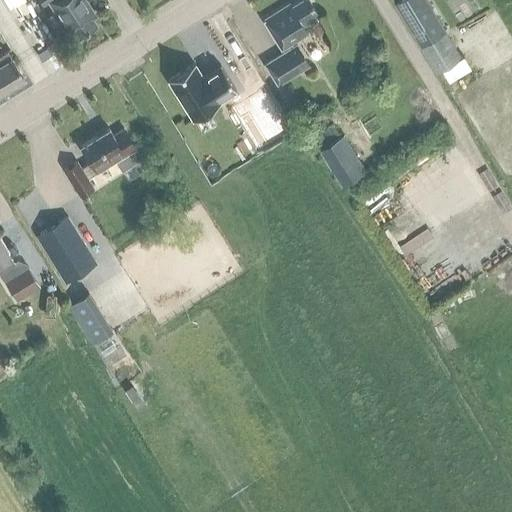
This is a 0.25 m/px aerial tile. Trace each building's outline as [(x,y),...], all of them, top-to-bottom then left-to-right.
[(38,0),(42,7),(48,3),(69,34),(73,32),(78,39),(96,27),(91,20),(95,17),(84,0),(38,0)] [(317,18),(306,0),(301,0),(290,8),(288,5),(262,21),(282,53),(263,65),(276,86),(304,68),(289,44),(306,33),(302,27),(317,18)] [(402,0),(395,4),(437,73),(462,58),(427,0),(402,0)] [(0,94),(23,80),(6,53),(0,56),(0,94)] [(203,79),(193,64),(167,80),(192,121),(219,104),(218,102),(236,91),(220,65),(207,74),(208,75),(203,79)] [(258,151),(267,145),(289,132),(263,91),(233,110),(239,120),(258,151)] [(88,179),(137,147),(123,127),(113,133),(109,127),(81,146),(92,162),(82,168),(78,162),(66,170),(83,196),(94,188),(88,179)] [(320,151),(342,187),(367,171),(344,136),(320,151)] [(72,248),(57,224),(37,237),(64,281),(95,262),(82,241),(72,248)] [(0,271),(13,264),(0,242),(0,271)] [(27,269),(4,283),(15,301),(38,287),(27,269)] [(67,305),(92,344),(113,331),(88,292),(67,305)]
